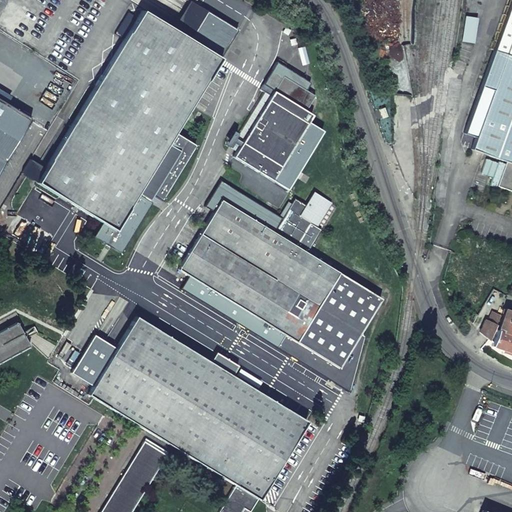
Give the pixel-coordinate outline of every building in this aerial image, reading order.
[(511,0),(508,0),(462,133),(473,137),(469,149),(505,162),(496,186),(511,191),(511,0)] [(172,30),(141,11),(45,168),(37,182),(102,221),(93,236),(120,251),(151,201),(136,192),(139,187),(160,200),(194,145),(173,132),(218,58),(188,40),(206,12),(190,2),(172,30)] [(272,180),(312,115),(305,111),(314,95),(283,75),(273,92),(234,157),(272,180)] [(0,167),(30,119),(0,100),(0,167)] [(22,173),(37,182),(45,168),(30,159),(22,173)] [(220,200),(178,269),(189,276),(181,289),(350,394),(365,337),(360,334),(382,300),(307,254),(322,230),(317,227),(317,226),(316,225),(330,202),(314,192),(306,205),(295,198),(273,232),(220,200)] [(316,225),(317,226),(332,203),(330,202),(316,225)] [(511,312),(505,310),(498,331),(511,335),(511,312)] [(491,311),(487,321),(496,324),(500,315),(491,311)] [(251,495),(258,499),(306,422),(232,376),(238,366),(216,352),(210,362),(136,317),(88,394),(235,485),(231,493),(247,503),(251,495)] [(485,320),(479,332),(489,340),(496,324),(487,321),(485,320)] [(0,363),(33,345),(20,323),(0,333),(0,363)] [(511,335),(498,331),(493,343),(492,346),(511,353),(511,335)] [(249,511),(250,511),(258,499),(251,495),(247,503),(231,493),(219,511),(130,511),(165,455),(144,442),(101,511),(241,511),(244,508),(249,511)]
